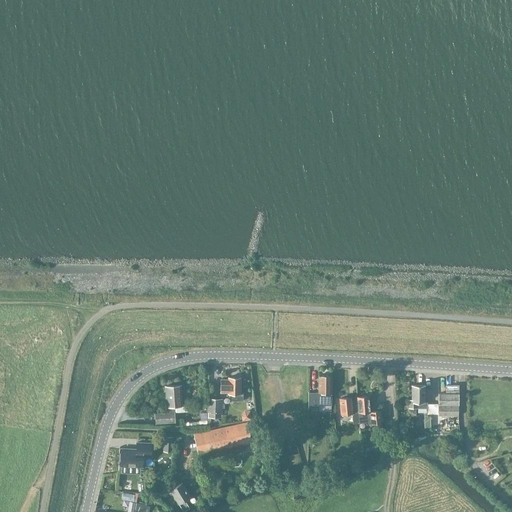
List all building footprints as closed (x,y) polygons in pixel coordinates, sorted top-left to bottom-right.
[(331,376),(318,375),(318,392),(308,392),(308,407),(319,407),(319,405),(331,405),(331,376)] [(228,392),(228,393),(232,393),(231,400),(243,401),(243,393),(240,393),(240,378),(228,377),(228,379),(220,379),(220,392),(228,392)] [(175,422),(174,412),(174,406),(182,406),(181,385),(165,386),(166,413),(155,413),(155,423),(175,422)] [(425,407),(425,385),(411,385),(411,400),(409,400),(409,407),(425,407)] [(438,414),(438,416),(444,416),(458,416),(458,385),(445,385),(445,394),(438,394),(438,414)] [(356,397),(359,423),(371,422),(371,423),(381,423),(380,410),(370,411),(368,396),(356,397)] [(353,423),(359,423),(356,397),(339,399),(341,414),(352,414),(353,423)] [(208,413),(208,417),(221,417),(221,413),(222,413),(222,399),(208,399),(208,413)] [(248,413),(239,414),(239,422),(248,421),(248,413)] [(247,423),(194,434),(198,454),(251,443),(247,423)] [(142,456),(150,456),(151,443),(136,443),(136,449),(121,449),(120,453),(118,455),(118,459),(120,461),(120,465),(142,466),(142,456)] [(185,500),(190,497),(181,482),(170,489),(183,511),(189,508),(185,500)] [(144,511),(146,504),(136,502),(133,511),(144,511)]
